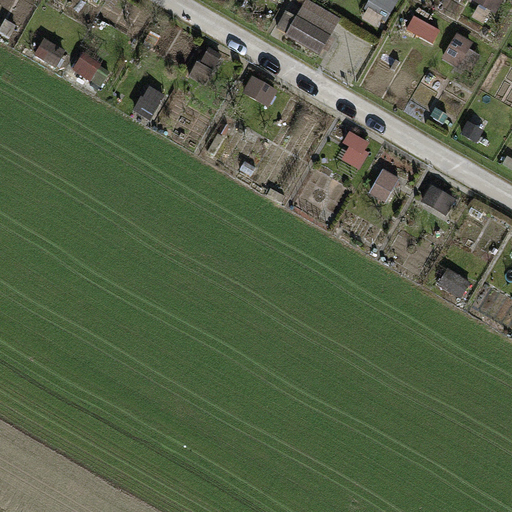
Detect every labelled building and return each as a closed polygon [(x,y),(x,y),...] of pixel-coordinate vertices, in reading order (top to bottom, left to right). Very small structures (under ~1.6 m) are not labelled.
[(303,0),(283,34),(316,53),(336,19),(303,0)] [(372,0),(366,10),(389,23),(401,0),(372,0)] [(489,18),(502,3),(498,0),(475,0),(473,4),(489,18)] [(445,59),(463,68),(476,42),(458,33),(445,59)] [(274,105),(282,89),(256,76),(248,92),(274,105)] [(342,160),(365,167),(374,139),(350,132),(342,160)] [(389,203),(403,177),(385,168),(371,194),(389,203)] [(448,216),(458,198),(434,185),(424,203),(448,216)]
